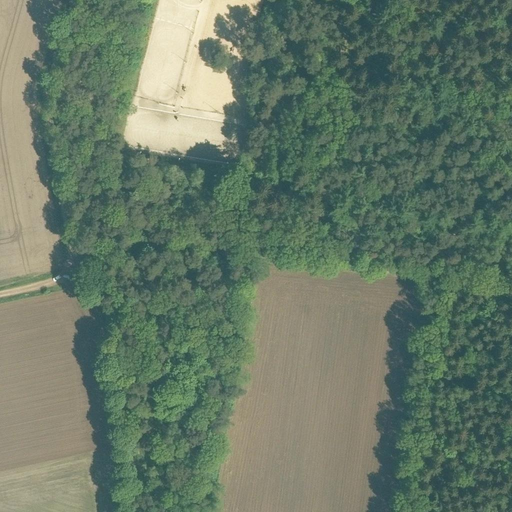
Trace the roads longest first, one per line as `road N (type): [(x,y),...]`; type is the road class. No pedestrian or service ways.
road 1 (track): [(73,252),(47,97),(74,0)]
road 2 (track): [(82,274),(103,302),(113,336),(132,511)]
road 3 (track): [(235,252),(163,243),(73,252)]
road 4 (track): [(488,283),(338,265)]
